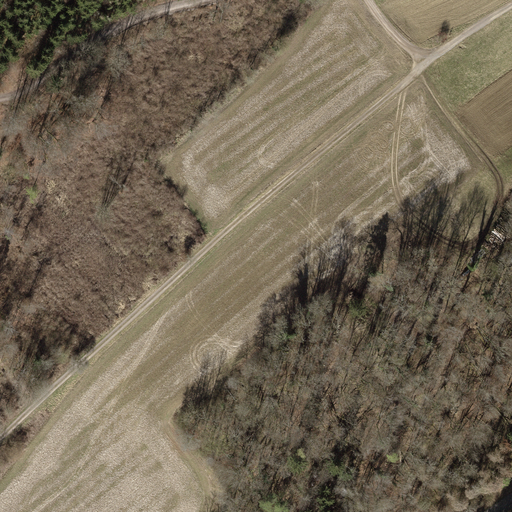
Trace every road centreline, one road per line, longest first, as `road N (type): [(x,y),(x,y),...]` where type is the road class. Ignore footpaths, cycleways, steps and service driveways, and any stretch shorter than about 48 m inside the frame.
road 1 (track): [(419,47),(422,69),(0,440)]
road 2 (track): [(0,96),(27,91),(57,62),(137,17),(213,0)]
road 3 (track): [(122,25),(0,161)]
road 4 (track): [(378,0),(419,47),(453,41),(511,0)]
